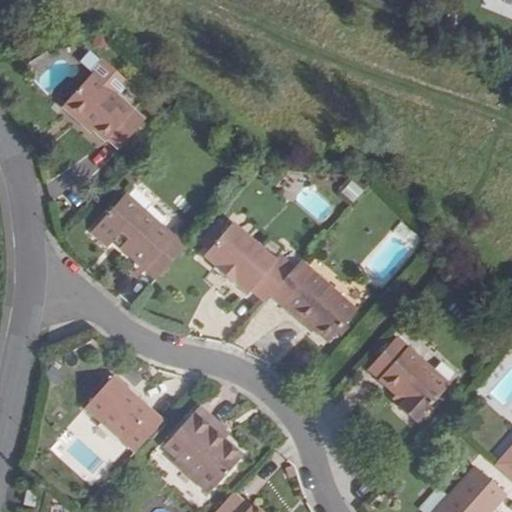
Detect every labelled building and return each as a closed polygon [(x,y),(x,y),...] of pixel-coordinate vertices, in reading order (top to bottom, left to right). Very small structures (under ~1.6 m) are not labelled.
[(143,127),(132,116),(91,80),(62,113),(80,130),(83,127),(105,146),(107,144),(118,155),(143,127)] [(113,244),(156,283),(187,249),(175,240),(173,242),(123,198),(91,236),(107,251),(113,244)] [(252,293),(263,303),(295,268),(282,258),(278,263),(233,224),(203,256),(216,268),(214,271),(232,287),(234,284),(249,296),(252,293)] [(326,347),(354,315),(309,276),(297,266),(267,300),(278,311),(303,333),(306,329),(326,347)] [(397,412),(413,426),(446,388),(394,342),(366,373),(402,405),(397,412)] [(112,379),(85,409),(133,453),(161,422),(112,379)] [(219,427),(198,408),(163,446),(177,458),(173,463),(208,494),(241,457),(214,432),(219,427)] [(491,511),(506,496),(475,469),(436,511),(491,511)] [(30,505),(33,491),(22,488),(18,503),(30,505)] [(248,508),(231,493),(214,511),(257,511),(250,505),(248,508)]
